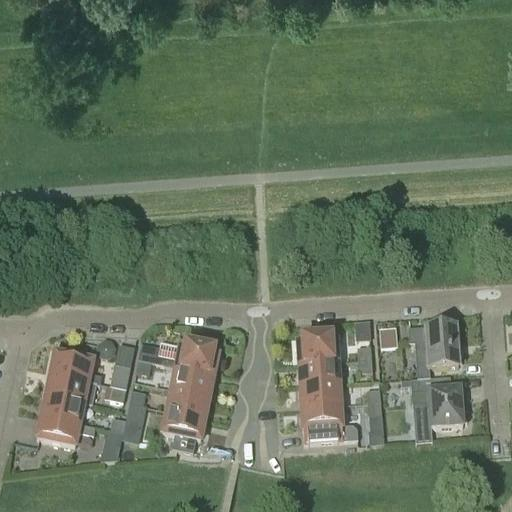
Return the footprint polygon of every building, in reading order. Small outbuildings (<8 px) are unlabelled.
[(425,347),(427,374),(457,372),(455,332),(408,335),(409,348),(425,347)] [(396,353),(394,333),(378,334),(380,354),(396,353)] [(298,370),(336,368),(335,345),(330,346),(330,342),(301,344),(301,347),(296,348),(298,370)] [(112,347),(104,346),(98,350),(97,358),(101,364),(109,366),(115,361),(116,354),(112,347)] [(158,354),(140,350),(137,366),(150,369),(155,370),(157,362),(158,354)] [(157,362),(155,370),(174,374),(213,382),(217,360),(212,359),(213,356),(184,350),(184,353),(179,352),(176,366),(157,362)] [(357,366),(371,365),(370,353),(356,354),(357,366)] [(49,380),(63,383),(99,390),(101,382),(89,380),(92,366),(54,358),(49,380)] [(371,365),(357,366),(358,379),(371,378),(371,365)] [(134,379),(148,382),(150,369),(137,366),(134,379)] [(299,392),(338,389),(336,368),(298,370),(299,392)] [(109,392),(112,393),(125,396),(129,374),(113,370),(109,392)] [(170,395),(208,403),(213,382),(174,374),(170,395)] [(63,405),(83,409),(91,411),(95,390),(99,391),(99,390),(63,383),(49,380),(45,401),(63,405)] [(428,408),(430,434),(462,432),(461,428),(465,427),(464,413),(460,413),(459,394),(438,396),(437,384),(409,386),(411,410),(428,408)] [(300,413),(339,411),(338,389),(299,392),(300,413)] [(109,406),(122,408),(125,396),(112,393),(109,406)] [(208,403),(170,395),(166,416),(204,424),(208,403)] [(366,409),(380,408),(379,395),(365,396),(366,409)] [(144,399),(131,397),(128,409),(141,411),(144,399)] [(41,422),(63,427),(79,430),(83,409),(63,405),(45,401),(41,422)] [(380,408),(366,409),(367,422),(381,421),(380,408)] [(126,421),(139,424),(141,411),(128,409),(126,421)] [(339,411),(300,413),(302,436),(318,435),(319,449),(357,447),(356,435),(352,431),(341,432),(339,411)] [(166,416),(161,438),(173,441),(171,455),(192,459),(195,445),(199,446),(204,424),(166,416)] [(63,427),(41,422),(36,444),(74,452),(77,438),(92,442),(94,433),(79,430),(63,427)] [(119,426),(111,424),(109,436),(122,439),(124,427),(119,426)] [(100,468),(116,467),(122,439),(109,436),(106,436),(100,468)]
